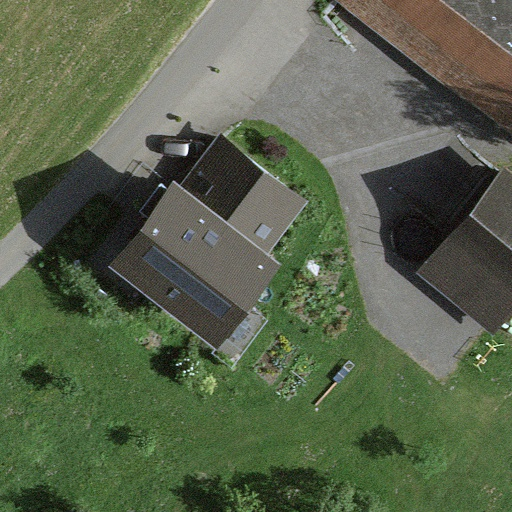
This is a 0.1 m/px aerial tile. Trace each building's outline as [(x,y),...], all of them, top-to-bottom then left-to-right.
[(511,0),(333,0),(511,129),(511,0)] [(173,153),(107,243),(219,325),(282,240),(275,235),(310,187),(221,122),(189,165),(173,153)] [(511,301),(511,167),(501,158),(415,263),(492,326),(511,301)] [(314,301),(340,285),(314,242),(287,258),(314,301)] [(285,502),(329,456),(273,403),(229,450),(285,502)]
